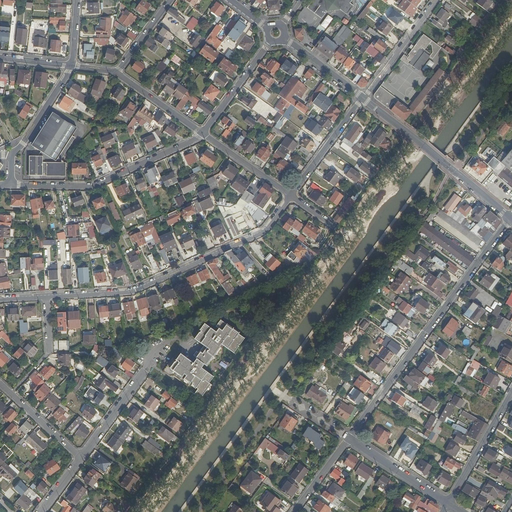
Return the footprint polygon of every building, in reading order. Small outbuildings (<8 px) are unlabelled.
[(142,0),(136,9),(144,14),(150,5),(142,0)] [(261,0),(256,0),(252,6),(255,8),(261,0)] [(276,0),(267,0),(268,6),(269,6),(269,11),(280,9),(278,0),(276,0)] [(337,7),(339,9),(347,15),(353,6),(350,3),(352,0),(312,0),(307,8),(321,19),(327,12),(329,9),(337,7)] [(406,0),(399,0),(398,3),(397,2),(395,5),(411,17),(417,8),(416,7),(406,0)] [(479,0),(477,4),(486,11),(493,3),(488,0),(479,0)] [(218,17),(219,16),(224,9),(217,3),(211,11),(218,17)] [(99,4),(89,4),(89,14),(99,14),(99,4)] [(370,9),(366,6),(357,18),(361,20),(370,9)] [(170,9),(167,13),(182,24),(185,20),(178,15),(179,14),(175,11),(174,12),(170,9)] [(434,19),(431,23),(438,28),(440,26),(444,29),(448,24),(447,22),(446,21),(445,19),(449,14),(442,9),(436,17),(438,19),(437,22),(434,19)] [(126,10),(119,20),(127,27),(132,20),(134,16),(126,10)] [(407,23),(410,26),(413,23),(398,12),(397,15),(396,14),(393,17),(390,15),(387,18),(396,25),(395,25),(401,30),(407,23)] [(476,28),(475,29),(478,32),(482,26),(480,24),(483,20),(475,14),(472,19),(469,23),(476,28)] [(247,21),(241,17),(238,21),(243,24),(244,25),(247,21)] [(111,37),(112,32),(110,31),(111,19),(101,18),(101,28),(97,28),(97,34),(98,34),(98,38),(110,39),(111,37)] [(194,18),(186,27),(192,31),(199,21),(194,18)] [(393,26),(384,20),(377,29),(384,34),(385,32),(387,34),(393,26)] [(58,21),(55,21),(54,24),(59,24),(59,26),(59,30),(60,30),(60,31),(65,31),(65,22),(58,21)] [(216,25),(205,41),(209,44),(211,42),(215,45),(214,48),(217,50),(222,43),(215,38),(221,29),(216,25)] [(352,31),(348,29),(344,25),(331,42),(323,36),(319,41),(318,42),(320,44),(317,49),(330,59),(333,56),(341,46),(352,31)] [(234,26),(222,43),(217,50),(222,54),(240,30),(239,30),(234,26)] [(380,35),(370,27),(368,30),(378,38),(380,35)] [(166,48),(171,42),(169,41),(173,36),(163,28),(159,34),(160,35),(158,38),(156,41),(166,48)] [(302,29),(295,30),(296,38),(301,42),(304,38),(302,37),(304,36),(302,29)] [(17,44),(24,45),(26,31),(18,30),(17,44)] [(134,41),(137,37),(130,31),(127,36),(134,41)] [(415,45),(415,46),(420,49),(421,50),(422,48),(425,50),(430,44),(432,41),(425,35),(423,34),(415,45)] [(117,41),(116,42),(124,47),(129,40),(122,35),(117,41)] [(191,49),(197,53),(200,48),(197,46),(199,44),(200,44),(203,40),(196,35),(192,41),(190,43),(194,46),(191,49)] [(456,42),(448,35),(446,38),(454,45),(456,42)] [(238,45),(242,48),(248,52),(255,43),(245,36),(241,41),(238,45)] [(149,37),(144,44),(150,49),(154,53),(158,48),(154,44),(155,42),(149,37)] [(44,42),(44,39),(35,38),(34,46),(43,48),(43,45),(45,46),(45,43),(44,42)] [(439,39),(435,44),(441,47),(443,44),(444,43),(439,39)] [(62,41),(52,40),(51,48),(51,51),(60,52),(62,41)] [(387,46),(379,40),(374,47),(382,53),(387,46)] [(462,46),(466,49),(470,45),(471,43),(467,40),(462,46)] [(435,44),(432,41),(430,44),(432,45),(433,53),(431,55),(430,57),(433,59),(442,48),(441,47),(435,44)] [(368,48),(370,45),(367,42),(360,51),(364,54),(368,48)] [(94,58),(95,50),(92,49),(92,45),(85,44),(84,52),(88,52),(87,58),(94,58)] [(443,44),(441,47),(442,48),(451,55),(454,51),(451,50),(443,44)] [(206,45),(200,54),(212,63),(218,54),(206,45)] [(379,52),(370,45),(368,48),(377,55),(379,52)] [(348,51),(341,46),(333,56),(338,59),(338,61),(342,64),(344,61),(348,56),(349,55),(346,53),(348,51)] [(411,51),(408,55),(409,55),(408,58),(404,55),(400,60),(408,66),(409,64),(419,50),(420,49),(415,46),(411,51)] [(455,58),(457,60),(458,61),(466,49),(462,46),(456,53),(458,55),(457,56),(455,58)] [(422,48),(421,50),(424,52),(430,57),(431,55),(425,50),(422,48)] [(108,49),(107,54),(105,58),(110,60),(110,59),(112,60),(114,54),(115,54),(115,51),(108,49)] [(419,50),(409,64),(413,67),(423,54),(419,50)] [(383,55),(379,52),(377,55),(372,62),(375,65),(377,61),(382,64),(386,59),(381,56),(383,55)] [(423,54),(413,67),(419,71),(430,57),(424,52),(423,54)] [(171,60),(177,65),(181,59),(175,55),(171,60)] [(356,64),(356,63),(350,59),(351,57),(350,57),(343,66),(345,67),(351,71),(356,64)] [(224,59),(218,67),(230,76),(237,68),(224,59)] [(276,74),(279,70),(277,69),(280,66),(273,60),(273,61),(272,60),(271,60),(266,67),(267,68),(267,69),(274,74),(272,76),(274,77),(276,74)] [(132,68),(140,74),(145,66),(137,61),(132,68)] [(162,73),(167,66),(162,62),(157,69),(162,73)] [(297,68),(289,63),(283,71),(291,76),(297,68)] [(363,69),(358,65),(352,72),(357,75),(352,81),(355,84),(360,76),(363,72),(362,71),(363,69)] [(310,78),(315,72),(310,69),(305,75),(310,78)] [(391,111),(403,120),(405,120),(411,112),(416,116),(430,97),(444,79),(447,75),(439,69),(408,110),(397,102),(396,101),(395,103),(396,104),(391,111)] [(30,72),(19,70),(18,83),(29,84),(30,72)] [(216,71),(210,79),(222,88),(228,80),(216,71)] [(47,79),(47,74),(37,72),(35,86),(44,87),(45,79),(47,79)] [(171,79),(174,75),(170,72),(168,76),(164,74),(159,82),(163,85),(165,82),(167,84),(170,80),(171,79)] [(262,83),(269,88),(273,83),(274,82),(274,81),(269,77),(264,73),(261,77),(262,78),(262,80),(261,81),(263,82),(262,83)] [(360,76),(355,84),(361,88),(364,87),(368,82),(360,76)] [(304,86),(292,77),(288,82),(285,86),(283,89),(278,95),(283,98),(291,104),(295,107),(298,103),(288,96),(291,92),(297,96),(304,86)] [(102,93),(106,83),(97,80),(91,94),(97,96),(98,91),(102,93)] [(172,94),(178,86),(170,80),(167,84),(163,90),(166,92),(171,96),(172,95),(172,94)] [(266,89),(257,83),(252,90),(261,96),(266,100),(270,95),(265,91),(266,89)] [(72,98),(76,100),(82,89),(74,84),(68,93),(73,96),(72,98)] [(325,86),(321,84),(307,103),(311,105),(313,103),(320,93),(325,86)] [(187,91),(183,89),(179,85),(178,86),(172,94),(176,97),(181,100),(187,91)] [(204,95),(212,101),(219,92),(211,86),(204,95)] [(308,89),(304,86),(297,96),(301,99),(308,89)] [(328,89),(325,86),(320,93),(323,96),(328,89)] [(375,99),(391,111),(396,104),(395,103),(396,101),(397,102),(399,100),(380,86),(375,94),(374,94),(374,95),(374,96),(374,97),(374,98),(375,99)] [(118,88),(114,95),(112,96),(121,102),(124,97),(123,96),(125,92),(119,87),(118,88)] [(15,89),(15,94),(21,98),(23,94),(15,89)] [(192,94),(188,91),(187,91),(181,100),(175,108),(179,111),(188,99),(191,95),(192,94)] [(346,96),(340,92),(336,98),(341,102),(346,96)] [(323,96),(320,93),(313,103),(326,112),(331,105),(332,103),(323,96)] [(72,98),(66,94),(59,107),(67,111),(69,108),(70,109),(74,102),(86,109),(87,106),(86,105),(76,100),(72,98)] [(195,107),(200,99),(197,97),(196,99),(191,95),(188,99),(193,103),(192,104),(195,107)] [(243,98),(240,102),(251,109),(256,102),(250,98),(248,101),(243,98)] [(285,113),(291,104),(283,98),(274,110),(276,111),(281,114),(283,116),(284,113),(281,111),(282,111),(285,113)] [(25,119),(33,106),(30,104),(27,102),(24,100),(23,99),(19,106),(23,109),(19,115),(25,119)] [(210,115),(213,111),(201,102),(202,101),(200,99),(195,107),(189,114),(192,116),(198,107),(210,115)] [(128,101),(120,113),(129,119),(137,107),(128,101)] [(308,110),(298,103),(295,107),(304,114),(308,110)] [(146,108),(142,105),(136,115),(147,122),(150,125),(154,119),(158,113),(154,110),(150,116),(145,113),(144,115),(142,114),(146,108)] [(331,105),(326,112),(324,115),(327,118),(333,122),(338,115),(340,112),(331,105)] [(154,119),(150,125),(152,128),(153,126),(152,125),(155,122),(154,121),(155,120),(162,126),(167,119),(159,113),(154,119)] [(229,114),(226,118),(233,123),(235,125),(238,121),(229,114)] [(60,165),(60,163),(60,160),(74,139),(71,138),(76,130),(53,115),(33,146),(42,152),(38,156),(38,157),(35,159),(32,159),(32,176),(64,177),(65,169),(67,169),(67,164),(65,164),(65,166),(60,165)] [(127,128),(128,130),(129,128),(131,130),(137,121),(139,123),(139,124),(142,126),(147,122),(136,115),(127,128)] [(226,118),(225,117),(221,121),(230,128),(233,123),(226,118)] [(249,130),(250,131),(257,122),(253,119),(252,120),(248,117),(244,122),(251,127),(249,130)] [(266,124),(272,129),(274,126),(261,117),(258,120),(266,125),(266,124)] [(318,124),(319,125),(322,127),(327,120),(325,118),(324,120),(322,118),(318,124)] [(318,124),(312,120),(310,123),(317,128),(319,125),(318,124)] [(323,128),(326,131),(332,123),(327,120),(322,127),(323,128)] [(510,127),(504,122),(495,133),(498,136),(499,134),(502,136),(510,127)] [(170,123),(165,131),(174,137),(180,129),(170,123)] [(319,125),(317,128),(315,131),(319,134),(323,128),(322,127),(319,125)] [(356,125),(346,138),(352,143),(362,130),(356,125)] [(287,136),(278,130),(274,127),(274,126),(272,129),(278,134),(279,133),(285,138),(287,136)] [(369,143),(377,149),(380,145),(384,139),(388,133),(385,131),(384,132),(383,131),(384,130),(380,127),(378,130),(374,137),(372,138),(369,143)] [(352,149),(355,146),(356,143),(364,132),(362,130),(352,143),(346,138),(345,139),(345,138),(342,142),(343,142),(351,148),(352,149)] [(248,134),(244,131),(234,144),(238,147),(240,146),(248,134)] [(119,142),(115,132),(100,138),(105,148),(119,142)] [(157,143),(161,141),(158,137),(156,134),(143,140),(147,149),(157,144),(157,143)] [(355,146),(352,149),(354,151),(359,155),(360,155),(363,151),(369,143),(372,138),(369,136),(361,147),(359,149),(355,146)] [(306,137),(300,145),(310,152),(315,144),(306,137)] [(297,144),(289,138),(288,140),(287,139),(286,140),(285,140),(283,143),(282,145),(291,152),(297,144)] [(384,139),(380,145),(387,151),(392,144),(384,139)] [(236,151),(239,153),(243,148),(245,150),(247,151),(250,153),(255,147),(247,141),(242,148),(240,146),(238,147),(236,151)] [(351,148),(343,142),(340,146),(348,152),(351,148)] [(133,143),(122,148),(127,160),(130,159),(129,157),(133,156),(138,154),(135,146),(133,143)] [(281,144),(275,153),(280,157),(283,159),(285,157),(289,151),(281,144)] [(103,155),(100,147),(96,149),(98,155),(99,155),(102,164),(106,162),(105,161),(103,155)] [(266,150),(265,149),(262,147),(257,155),(265,161),(271,153),(268,151),(269,150),(267,149),(266,150)] [(307,157),(310,153),(301,147),(299,151),(307,157)] [(511,148),(509,152),(502,161),(511,169),(511,148)] [(213,155),(214,154),(207,149),(200,159),(211,167),(217,158),(213,155)] [(195,158),(192,151),(189,153),(189,155),(186,156),(188,161),(195,158)] [(363,151),(360,155),(368,161),(371,157),(363,151)] [(107,153),(103,155),(105,161),(108,160),(111,167),(120,163),(117,156),(109,159),(107,153)] [(96,167),(102,164),(99,155),(98,155),(92,158),(96,167)] [(493,170),(500,162),(495,158),(489,166),(493,170)] [(480,176),(489,166),(483,162),(482,163),(478,159),(470,168),(480,176)] [(292,167),(282,160),(276,168),(286,175),(292,167)] [(290,164),(297,169),(300,166),(292,161),(290,164)] [(511,169),(502,161),(500,162),(493,170),(492,172),(511,188),(511,169)] [(379,169),(377,167),(375,170),(374,169),(373,171),(363,163),(359,168),(371,177),(369,179),(370,180),(379,169)] [(87,164),(73,164),(73,174),(86,174),(87,164)] [(223,174),(232,180),(238,171),(229,165),(226,169),(223,174)] [(195,169),(189,173),(190,175),(195,173),(201,170),(199,166),(196,168),(197,170),(196,171),(195,169)] [(145,174),(150,184),(158,181),(156,177),(159,175),(155,168),(148,171),(148,173),(145,174)] [(355,171),(361,176),(361,175),(351,168),(346,176),(350,179),(355,171)] [(324,179),(334,187),(337,183),(339,184),(344,178),(332,170),(328,174),(324,179)] [(356,183),(361,176),(355,171),(350,179),(356,183)] [(161,177),(166,187),(178,181),(174,172),(161,177)] [(217,185),(214,176),(207,180),(210,188),(217,185)] [(361,185),(365,188),(370,180),(367,177),(361,185)] [(136,186),(138,191),(141,190),(142,191),(146,190),(145,188),(144,188),(143,187),(147,185),(143,178),(137,181),(139,184),(136,186)] [(191,178),(179,184),(184,194),(196,188),(192,180),(191,178)] [(232,186),(243,194),(246,191),(249,186),(238,178),(232,186)] [(322,190),(313,183),(310,186),(320,193),(322,190)] [(356,187),(362,191),(365,188),(361,185),(358,183),(356,187)] [(116,188),(120,197),(130,192),(126,184),(116,188)] [(274,190),(265,184),(260,191),(261,192),(253,203),(262,209),(270,198),(269,197),(274,190)] [(205,196),(213,193),(212,191),(210,188),(198,193),(201,199),(205,196)] [(312,193),(311,193),(308,198),(321,208),(322,206),(311,198),(315,191),(314,190),(312,193)] [(243,194),(241,198),(248,203),(249,202),(253,196),(246,191),(243,194)] [(322,206),(327,199),(315,191),(311,198),(322,206)] [(343,196),(336,192),(329,200),(336,205),(343,196)] [(25,195),(12,195),(12,205),(13,205),(13,207),(20,207),(20,205),(25,205),(25,195)] [(447,210),(445,213),(449,216),(461,199),(455,195),(449,202),(451,204),(447,210)] [(75,207),(85,203),(82,196),(72,200),(75,207)] [(183,196),(175,199),(179,207),(184,205),(182,202),(185,201),(183,196)] [(194,201),(199,212),(214,205),(211,197),(207,199),(205,196),(201,199),(194,201)] [(106,205),(102,197),(92,201),(96,210),(106,205)] [(33,209),(32,210),(32,213),(33,218),(34,218),(39,217),(38,212),(35,212),(34,209),(43,207),(41,198),(31,200),(33,209)] [(236,204),(242,209),(245,206),(247,209),(254,220),(256,219),(258,222),(265,213),(249,202),(248,203),(241,198),(236,204)] [(346,213),(355,202),(349,198),(342,207),(341,209),(341,210),(346,213)] [(53,200),(44,202),(46,210),(55,208),(53,200)] [(121,218),(113,202),(109,203),(117,220),(121,218)] [(242,209),(236,204),(225,203),(219,202),(217,202),(222,213),(233,238),(242,234),(240,231),(247,227),(240,212),(242,209)] [(454,213),(451,217),(460,224),(464,219),(472,209),(465,203),(458,210),(462,214),(460,217),(454,213)] [(144,213),(140,204),(123,211),(127,220),(144,213)] [(188,207),(191,215),(196,213),(193,205),(188,207)] [(474,218),(479,222),(481,220),(481,217),(486,212),(481,207),(480,206),(475,212),(477,213),(476,214),(477,215),(474,218)] [(181,212),(184,219),(191,215),(188,207),(183,209),(184,211),(181,212)] [(431,220),(437,211),(439,209),(436,207),(428,218),(431,220)] [(470,231),(480,238),(485,232),(487,233),(490,229),(494,233),(501,224),(501,220),(488,209),(486,212),(481,217),(481,220),(479,222),(470,231)] [(165,218),(166,219),(168,225),(172,223),(172,221),(180,218),(177,210),(169,214),(170,217),(165,218)] [(338,223),(346,213),(341,210),(334,219),(338,223)] [(449,216),(445,213),(441,210),(438,216),(478,245),(482,240),(480,238),(470,231),(463,226),(460,224),(451,217),(449,216)] [(1,220),(0,220),(0,224),(11,225),(11,216),(1,215),(1,220)] [(111,227),(106,217),(103,218),(98,220),(95,222),(99,231),(111,227)] [(287,217),(283,221),(286,223),(291,227),(294,229),(298,224),(295,221),(294,222),(287,217)] [(215,227),(212,229),(216,238),(226,233),(222,224),(220,225),(218,222),(213,224),(215,227)] [(316,228),(309,222),(302,231),(315,240),(321,231),(316,227),(316,228)] [(469,267),(475,259),(425,222),(419,230),(469,267)] [(80,236),(79,231),(83,230),(83,223),(79,224),(79,225),(68,226),(69,236),(80,236)] [(159,238),(156,229),(153,231),(151,227),(150,223),(144,226),(146,228),(147,232),(144,233),(145,236),(153,233),(154,236),(153,236),(156,243),(160,241),(159,238)] [(291,227),(286,223),(283,228),(287,231),(291,227)] [(0,237),(3,238),(10,238),(10,236),(11,228),(0,227),(0,237)] [(147,242),(144,237),(143,238),(140,232),(136,234),(135,232),(130,234),(133,242),(137,240),(139,246),(147,242)] [(165,251),(177,245),(172,233),(159,238),(160,241),(165,251)] [(434,247),(416,234),(415,235),(434,249),(434,247)] [(98,237),(99,243),(99,244),(106,242),(104,235),(97,236),(98,237)] [(195,244),(191,235),(182,239),(182,240),(185,247),(186,249),(195,244)] [(509,250),(511,246),(511,237),(509,235),(502,244),(509,250)] [(83,249),(83,247),(82,244),(82,242),(80,242),(79,242),(77,243),(77,244),(72,245),(72,250),(81,249),(81,251),(83,251),(83,249)] [(287,257),(294,261),(297,257),(300,258),(301,256),(302,257),(304,256),(305,256),(306,253),(305,252),(308,248),(301,243),(300,245),(293,253),(291,251),(287,257)] [(298,243),(291,251),(293,253),(300,245),(298,243)] [(420,246),(415,253),(421,258),(420,258),(424,261),(430,253),(420,246)] [(301,267),(312,261),(316,254),(308,248),(305,252),(306,253),(305,256),(304,256),(302,257),(301,256),(300,258),(297,257),(294,261),(301,267)] [(142,265),(135,251),(128,254),(134,268),(137,267),(142,265)] [(170,263),(165,251),(161,252),(167,264),(170,263)] [(245,278),(250,274),(231,251),(226,254),(242,273),(241,273),(245,278)] [(158,268),(152,254),(148,256),(155,270),(158,268)] [(265,259),(268,263),(273,257),(270,254),(265,259)] [(503,262),(506,261),(506,260),(506,259),(500,254),(491,266),(497,270),(498,270),(499,271),(504,265),(503,262)] [(20,258),(21,263),(26,263),(26,269),(31,269),(30,257),(20,258)] [(273,272),(281,263),(273,257),(268,263),(266,265),(273,272)] [(435,257),(432,260),(436,262),(436,263),(443,268),(444,267),(446,264),(435,257)] [(216,258),(206,263),(220,284),(222,283),(220,280),(221,279),(223,282),(229,277),(227,274),(223,277),(215,264),(218,263),(216,258)] [(0,276),(8,276),(5,259),(1,259),(0,259),(0,276)] [(44,270),(44,259),(33,259),(34,265),(32,265),(32,270),(35,270),(35,272),(36,273),(38,273),(39,272),(38,270),(44,270)] [(407,265),(398,259),(394,264),(398,267),(409,275),(412,271),(406,267),(407,265)] [(421,261),(419,265),(421,267),(427,271),(428,268),(430,270),(434,265),(432,264),(431,265),(426,261),(424,262),(424,263),(421,261)] [(452,264),(448,261),(447,264),(450,266),(448,269),(454,274),(457,270),(456,270),(457,268),(453,264),(452,264)] [(112,274),(109,276),(111,283),(115,281),(114,279),(127,273),(122,263),(110,269),(112,274)] [(445,269),(444,269),(443,268),(436,263),(434,266),(442,272),(445,269)] [(262,289),(277,281),(270,274),(260,282),(257,278),(262,274),(255,266),(253,269),(254,270),(250,274),(255,280),(262,289)] [(78,268),(79,283),(90,282),(89,268),(78,268)] [(210,278),(207,269),(198,273),(202,281),(210,278)] [(64,285),(72,284),(72,270),(63,270),(64,285)] [(49,281),(58,280),(58,271),(49,271),(49,281)] [(480,283),(488,289),(493,282),(496,278),(496,276),(491,272),(489,276),(486,274),(480,283)] [(105,273),(95,274),(96,279),(98,279),(98,282),(101,282),(107,282),(105,273)] [(426,287),(440,298),(442,294),(438,291),(444,284),(437,278),(430,273),(424,281),(428,284),(426,287)] [(450,280),(448,278),(450,276),(446,273),(446,274),(445,273),(443,274),(441,273),(439,277),(447,284),(450,280)] [(199,283),(196,274),(187,278),(191,287),(199,283)] [(402,278),(399,276),(394,284),(396,286),(393,289),(402,296),(413,281),(404,275),(402,278)] [(0,285),(0,288),(4,287),(5,287),(5,289),(10,288),(8,277),(0,278),(0,285)] [(241,282),(251,293),(253,292),(243,280),(241,282)] [(257,291),(262,289),(255,280),(251,284),(257,291)] [(231,299),(232,301),(243,297),(239,292),(233,295),(229,288),(228,288),(227,287),(226,286),(224,283),(221,285),(231,299)] [(172,298),(176,297),(173,289),(161,294),(162,299),(165,298),(167,303),(168,303),(171,302),(171,301),(173,300),(172,298)] [(466,297),(472,301),(478,293),(472,289),(466,297)] [(365,303),(368,305),(371,302),(370,301),(374,296),(375,295),(373,293),(365,303)] [(157,307),(157,306),(160,305),(157,295),(148,298),(151,307),(155,306),(156,307),(157,307)] [(416,315),(419,312),(408,304),(399,297),(397,301),(402,304),(399,308),(406,314),(411,316),(414,313),(416,315)] [(146,298),(133,301),(135,308),(138,307),(139,310),(140,310),(140,313),(142,313),(147,311),(146,308),(148,308),(146,298)] [(421,299),(415,307),(424,314),(427,311),(425,310),(429,305),(421,299)] [(123,304),(125,310),(126,314),(127,320),(132,319),(131,313),(135,312),(133,302),(123,304)] [(469,309),(479,317),(484,310),(482,309),(481,308),(473,302),(469,309)] [(365,303),(358,312),(361,314),(368,305),(365,303)] [(109,317),(123,316),(122,310),(121,305),(108,306),(108,307),(109,317)] [(493,317),(497,319),(499,316),(500,314),(503,309),(497,305),(491,315),(493,317)] [(31,315),(35,314),(35,307),(22,307),(22,316),(31,316),(31,315)] [(99,318),(109,317),(108,307),(103,307),(98,307),(99,318)] [(8,320),(19,320),(18,309),(7,309),(8,320)] [(469,309),(464,316),(474,324),(479,317),(469,309)] [(68,328),(81,328),(80,312),(67,313),(68,328)] [(67,332),(66,313),(57,313),(59,332),(67,332)] [(409,321),(400,314),(397,318),(396,316),(393,320),(404,328),(405,326),(407,328),(409,326),(407,324),(409,321)] [(492,327),(502,332),(509,321),(507,320),(499,316),(497,319),(492,327)] [(198,351),(195,355),(197,357),(197,358),(194,362),(181,353),(176,359),(173,357),(163,371),(170,376),(174,375),(188,385),(187,388),(201,398),(211,383),(209,382),(214,376),(202,367),(205,363),(207,365),(208,363),(208,362),(212,363),(214,360),(217,359),(220,355),(219,352),(221,349),(221,346),(220,346),(222,343),(234,352),(239,345),(238,345),(240,343),(240,344),(245,337),(226,323),(226,322),(220,317),(216,324),(218,326),(216,330),(204,321),(199,328),(200,329),(199,331),(198,330),(194,337),(205,345),(201,351),(200,350),(199,350),(199,351),(198,351)] [(23,329),(23,334),(24,333),(30,332),(29,323),(26,323),(22,319),(19,320),(19,329),(23,329)] [(369,324),(363,319),(358,326),(364,330),(369,324)] [(452,319),(446,328),(456,335),(459,330),(456,328),(459,324),(452,319)] [(383,330),(390,335),(391,333),(393,334),(398,327),(390,321),(389,322),(386,320),(383,323),(386,324),(384,326),(386,327),(383,330)] [(502,332),(505,334),(511,323),(511,322),(509,321),(502,332)] [(344,331),(349,334),(352,331),(351,331),(356,325),(351,322),(344,331)] [(470,329),(466,327),(461,333),(465,335),(470,329)] [(456,335),(446,328),(443,332),(450,337),(453,339),(456,335)] [(12,345),(14,343),(9,338),(6,334),(1,330),(0,331),(0,337),(1,336),(6,341),(7,340),(12,345)] [(94,346),(96,346),(95,330),(93,330),(93,331),(84,332),(85,336),(83,336),(84,343),(81,343),(82,345),(94,346)] [(334,353),(338,356),(345,346),(338,340),(330,350),(333,352),(334,353)] [(391,342),(390,344),(387,347),(397,354),(401,348),(392,341),(391,342)] [(29,342),(22,350),(24,352),(30,357),(37,350),(29,342)] [(505,343),(498,355),(500,356),(507,344),(505,343)] [(511,347),(507,344),(500,356),(511,363),(511,360),(511,347)] [(442,346),(436,353),(444,359),(450,352),(442,346)] [(474,356),(475,357),(479,350),(478,349),(473,346),(471,349),(476,353),(474,356)] [(22,350),(20,348),(13,355),(17,359),(24,352),(22,350)] [(123,354),(115,348),(113,350),(121,357),(123,354)] [(386,348),(380,357),(388,363),(395,354),(386,348)] [(324,365),(333,352),(330,350),(321,363),(324,365)] [(70,366),(70,354),(58,354),(58,359),(60,359),(59,360),(59,366),(70,366)] [(429,354),(424,362),(432,368),(437,360),(429,354)] [(386,364),(376,357),(370,365),(380,372),(386,364)] [(130,371),(135,364),(127,358),(122,365),(124,367),(123,368),(127,371),(127,370),(130,371)] [(17,361),(25,368),(26,366),(19,359),(17,361)] [(475,361),(473,360),(472,362),(469,367),(474,369),(476,371),(480,364),(475,361)] [(511,371),(511,369),(511,366),(502,361),(497,370),(507,376),(510,371),(511,371)] [(22,371),(13,363),(8,369),(16,377),(22,371)] [(431,368),(424,363),(422,365),(421,365),(418,369),(426,375),(431,368)] [(89,370),(90,367),(87,364),(82,376),(84,377),(86,375),(85,374),(87,369),(89,370)] [(115,378),(120,371),(112,366),(107,373),(115,378)] [(474,369),(469,367),(465,374),(470,376),(474,369)] [(47,380),(57,370),(51,368),(50,369),(46,372),(44,369),(40,373),(47,380)] [(427,377),(416,369),(409,378),(415,382),(420,385),(420,386),(427,377)] [(39,374),(36,371),(30,377),(35,382),(30,387),(35,391),(44,383),(42,381),(43,380),(40,377),(39,378),(37,376),(39,374)] [(483,384),(494,390),(500,379),(489,373),(483,384)] [(113,384),(101,375),(94,384),(103,390),(106,385),(116,392),(119,388),(114,384),(113,384)] [(408,377),(407,375),(404,379),(409,384),(412,386),(415,382),(409,378),(408,377)] [(372,384),(360,376),(354,384),(365,392),(372,384)] [(459,386),(463,378),(459,376),(455,385),(458,387),(459,386)] [(427,378),(427,377),(420,386),(423,388),(430,380),(427,378)] [(351,385),(346,381),(341,388),(347,391),(351,385)] [(412,386),(409,384),(406,387),(414,393),(420,385),(415,382),(412,386)] [(51,390),(44,384),(35,394),(39,397),(38,398),(41,401),(51,390)] [(327,395),(325,394),(318,389),(320,387),(316,384),(311,392),(313,393),(311,396),(322,403),(327,395)] [(89,399),(91,400),(91,399),(95,401),(99,404),(105,396),(92,386),(88,392),(91,394),(89,397),(90,398),(89,399)] [(489,389),(485,386),(481,393),(479,393),(479,394),(485,397),(489,389)] [(358,404),(365,395),(357,389),(350,399),(358,404)] [(181,401),(166,390),(162,396),(168,400),(165,405),(171,409),(173,407),(175,409),(179,403),(181,401)] [(406,399),(396,393),(391,400),(401,407),(406,399)] [(61,403),(52,394),(44,402),(50,407),(49,408),(53,412),(59,405),(61,403)] [(454,396),(453,395),(452,396),(449,402),(455,406),(460,409),(464,401),(459,399),(460,397),(455,394),(454,396)] [(155,398),(152,395),(145,406),(148,408),(153,412),(160,401),(156,398),(155,398)] [(437,403),(428,398),(423,406),(423,407),(432,412),(437,403)] [(354,409),(348,406),(341,401),(337,408),(338,409),(336,412),(347,419),(354,409)] [(449,403),(447,406),(440,418),(438,420),(441,422),(443,422),(453,405),(449,403)] [(164,420),(171,410),(164,405),(157,415),(164,420)] [(419,407),(415,405),(411,411),(419,416),(423,410),(420,408),(419,407)] [(143,413),(134,406),(131,409),(133,410),(128,417),(136,423),(143,413)] [(60,407),(53,415),(53,416),(60,421),(58,423),(60,424),(61,423),(61,422),(63,420),(64,421),(67,419),(63,414),(65,412),(60,407)] [(90,421),(96,413),(88,407),(82,415),(90,421)] [(11,409),(7,412),(5,414),(5,413),(3,415),(5,418),(4,420),(7,422),(8,420),(10,422),(17,415),(11,409)] [(191,424),(199,414),(196,412),(188,422),(191,424)] [(474,422),(476,418),(468,414),(466,417),(466,418),(474,422)] [(290,432),(297,421),(287,415),(280,425),(290,432)] [(433,416),(432,416),(425,428),(427,429),(429,430),(431,427),(433,429),(434,428),(431,426),(434,422),(437,423),(438,420),(433,416)] [(92,426),(79,417),(68,429),(70,431),(71,430),(72,430),(75,427),(78,423),(81,425),(77,432),(81,436),(85,438),(90,431),(85,428),(86,426),(90,429),(92,426)] [(169,422),(167,425),(176,432),(182,424),(174,417),(170,422),(169,422)] [(477,441),(487,424),(477,419),(473,426),(478,428),(476,431),(472,428),(467,436),(477,441)] [(26,434),(27,434),(33,427),(26,421),(20,428),(24,431),(26,434)] [(17,429),(12,424),(5,430),(11,436),(17,429)] [(132,430),(123,424),(116,434),(125,440),(132,430)] [(408,428),(417,433),(418,431),(409,425),(408,428)] [(387,432),(377,426),(374,431),(373,431),(370,436),(383,445),(388,437),(385,435),(387,432)] [(180,440),(163,427),(158,434),(168,442),(171,438),(171,439),(178,443),(180,440)] [(308,427),(304,434),(313,440),(314,438),(318,441),(319,439),(322,436),(319,434),(318,433),(308,427)] [(432,431),(433,429),(431,427),(429,430),(427,429),(424,434),(420,432),(419,434),(427,439),(428,437),(427,437),(431,432),(432,431)] [(458,433),(459,431),(456,429),(454,432),(456,433),(458,433),(454,440),(463,445),(467,437),(462,435),(463,434),(460,433),(458,433)] [(28,443),(40,454),(48,445),(45,442),(44,443),(36,435),(36,434),(33,431),(29,436),(26,440),(25,440),(28,443)] [(116,451),(125,440),(116,434),(108,445),(116,451)] [(318,441),(314,438),(313,440),(304,434),(303,435),(312,441),(310,443),(315,446),(318,441)] [(147,441),(158,449),(160,446),(150,438),(147,441)] [(287,454),(265,438),(259,446),(264,449),(266,447),(286,461),(290,456),(287,454)] [(405,438),(399,447),(405,451),(406,450),(408,451),(405,455),(411,459),(419,447),(405,438)] [(319,439),(318,441),(315,446),(319,449),(324,442),(319,439)] [(156,455),(158,453),(160,450),(158,449),(147,441),(146,440),(143,445),(156,455)] [(455,456),(460,447),(450,442),(445,451),(455,456)] [(500,458),(501,456),(496,453),(496,454),(489,449),(484,457),(491,462),(496,454),(497,455),(496,455),(500,458)] [(353,469),(359,460),(350,454),(345,463),(353,469)] [(98,459),(97,458),(93,464),(105,473),(112,463),(101,455),(98,459)] [(42,463),(44,466),(53,460),(51,457),(42,463)] [(447,457),(443,464),(452,469),(454,465),(459,468),(461,465),(447,457)] [(53,460),(44,466),(50,475),(59,468),(54,460),(53,460)] [(431,467),(421,460),(417,467),(427,474),(431,467)] [(11,481),(17,475),(4,463),(1,466),(0,467),(0,475),(1,476),(2,475),(5,477),(6,476),(11,481)] [(355,473),(367,481),(370,476),(374,471),(362,463),(355,473)] [(308,470),(300,464),(291,477),(299,483),(308,470)] [(504,466),(501,465),(500,467),(494,464),(489,471),(498,476),(504,466)] [(509,469),(505,466),(499,477),(511,483),(511,474),(507,472),(509,469)] [(34,476),(25,467),(22,470),(31,479),(34,476)] [(336,479),(335,481),(341,486),(345,481),(342,478),(342,477),(342,476),(342,475),(342,474),(341,474),(341,473),(335,468),(331,474),(336,479)] [(88,475),(96,481),(100,477),(101,477),(100,476),(101,475),(94,469),(92,471),(91,471),(88,475)] [(128,472),(125,477),(126,478),(124,481),(121,485),(130,491),(138,479),(128,472)] [(257,478),(258,477),(251,472),(240,486),(250,494),(261,481),(257,478)] [(452,478),(442,472),(437,479),(447,486),(452,478)] [(93,485),(96,481),(88,475),(85,479),(86,480),(84,482),(93,488),(94,486),(93,485)] [(381,491),(382,492),(384,489),(390,480),(382,475),(376,484),(383,488),(381,491)] [(365,483),(361,490),(365,492),(374,479),(370,476),(367,481),(365,483)] [(289,479),(281,490),(291,497),(299,487),(289,479)] [(509,491),(490,480),(486,487),(484,486),(481,491),(484,492),(493,497),(496,499),(499,493),(505,496),(506,494),(507,494),(509,491)] [(332,481),(325,490),(335,497),(338,500),(345,491),(332,481)] [(385,490),(384,491),(388,494),(393,485),(389,482),(385,490)] [(76,505),(86,491),(78,484),(67,499),(76,505)] [(467,494),(471,496),(475,498),(476,496),(478,496),(479,495),(477,494),(479,491),(475,489),(474,489),(471,487),(467,484),(463,491),(467,494)] [(47,491),(40,485),(37,488),(44,494),(47,491)] [(33,496),(36,493),(32,490),(29,487),(23,494),(24,496),(29,492),(33,496)] [(338,500),(335,497),(335,498),(325,490),(322,495),(326,498),(327,499),(338,506),(341,502),(338,500)] [(357,497),(360,499),(365,492),(361,490),(357,497)] [(484,492),(481,491),(475,502),(483,507),(487,500),(482,497),(484,492)] [(416,495),(415,497),(407,492),(403,499),(407,501),(408,499),(411,501),(409,506),(414,509),(421,498),(416,495)] [(493,497),(484,492),(482,497),(487,500),(490,502),(491,500),(493,497)] [(279,511),(280,511),(277,509),(274,507),(276,505),(277,506),(280,502),(268,493),(260,504),(264,506),(265,505),(268,507),(265,511),(267,511),(279,511)] [(24,496),(23,494),(16,501),(25,510),(32,503),(24,496)] [(504,507),(505,504),(496,499),(493,497),(491,500),(504,507)] [(319,499),(313,508),(318,511),(329,511),(332,509),(319,499)] [(425,503),(420,500),(416,506),(422,510),(426,511),(437,511),(439,509),(438,506),(428,499),(425,503)] [(108,502),(103,510),(105,511),(117,511),(119,510),(108,502)]
